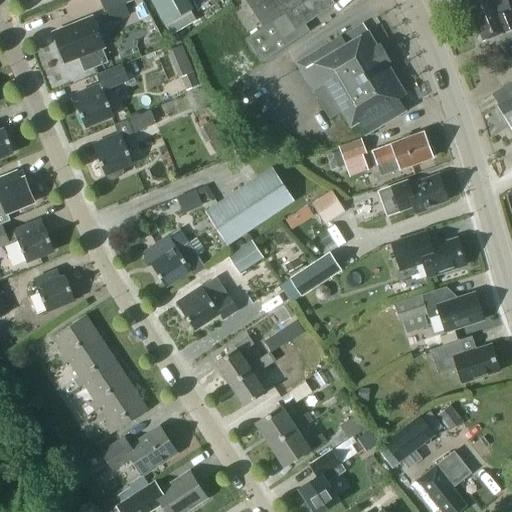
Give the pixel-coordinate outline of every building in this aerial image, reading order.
[(99,0),(104,11),(106,10),(124,4),(134,0),(99,0)] [(187,0),(150,0),(164,23),(192,7),(187,0)] [(243,0),(263,29),(246,40),(262,64),(310,32),(305,25),(331,7),(326,0),(243,0)] [(465,0),(473,18),(483,41),(511,29),(511,17),(506,3),(510,0),(465,0)] [(79,20),(52,31),(58,48),(64,63),(78,57),(84,71),(107,62),(102,48),(105,47),(92,15),(79,20)] [(341,37),(295,64),(312,93),(328,118),(340,111),(350,128),(357,124),(364,136),(405,111),(398,99),(405,95),(387,65),(390,63),(379,45),(376,46),(368,32),(363,24),(341,37)] [(189,46),(175,52),(185,75),(199,70),(189,46)] [(103,92),(128,81),(122,66),(96,76),(100,86),(76,95),(80,104),(75,106),(84,128),(113,116),(103,92)] [(185,98),(190,110),(198,106),(197,103),(203,101),(200,94),(194,96),(193,95),(185,98)] [(511,98),(498,107),(511,127),(511,126),(511,98)] [(128,119),(133,132),(156,123),(150,110),(128,119)] [(198,128),(205,142),(220,135),(212,120),(198,128)] [(0,158),(13,153),(4,131),(0,132),(0,158)] [(400,171),(432,159),(423,133),(390,145),(391,146),(373,153),(378,168),(381,176),(399,169),(400,171)] [(123,173),(121,168),(132,164),(120,135),(92,146),(104,175),(105,175),(107,179),(111,181),(122,177),(123,173)] [(344,161),(366,152),(360,137),(338,146),(344,161)] [(325,155),(331,171),(344,166),(338,150),(325,155)] [(205,211),(227,245),(294,200),(272,166),(205,211)] [(6,213),(33,202),(24,180),(20,182),(16,173),(0,180),(0,225),(10,222),(6,213)] [(426,208),(447,201),(446,197),(449,196),(445,185),(442,187),(438,177),(408,188),(406,183),(392,188),(400,211),(413,206),(416,214),(427,210),(426,208)] [(345,211),(331,190),(311,203),(325,224),(345,211)] [(307,206),(296,212),(302,222),(313,215),(307,206)] [(382,220),(342,246),(353,263),(393,237),(382,220)] [(26,263),(54,251),(41,221),(5,235),(1,226),(0,226),(0,247),(16,241),(26,263)] [(142,254),(165,288),(189,272),(193,278),(205,270),(179,230),(142,254)] [(428,278),(466,266),(457,239),(430,248),(426,233),(391,245),(400,271),(423,264),(428,278)] [(228,255),(239,272),(263,257),(252,240),(228,255)] [(306,292),(351,272),(342,251),(297,271),(306,292)] [(288,271),(302,264),(298,255),(283,263),(288,271)] [(46,312),(74,300),(65,278),(60,280),(57,271),(33,281),(46,312)] [(176,305),(193,331),(218,315),(222,321),(237,311),(216,278),(176,305)] [(475,294),(450,302),(445,287),(394,303),(400,323),(427,314),(428,318),(439,315),(445,333),(483,321),(475,294)] [(0,315),(8,311),(0,291),(0,315)] [(290,301),(272,312),(280,324),(298,313),(290,301)] [(64,365),(68,362),(101,340),(85,317),(52,339),(63,355),(59,358),(64,365)] [(215,364),(227,382),(248,368),(239,355),(253,345),(248,338),(234,348),(236,350),(215,364)] [(79,389),(83,386),(116,364),(101,340),(68,362),(78,378),(74,381),(79,389)] [(462,384),(500,372),(491,345),(465,354),(461,341),(430,351),(438,374),(456,368),(462,384)] [(269,354),(248,368),(227,382),(244,407),(265,393),(253,376),(274,362),(284,377),(299,367),(284,345),(270,355),(269,354)] [(94,412),(98,409),(132,387),(116,364),(83,386),(94,402),(90,405),(94,412)] [(132,387),(98,409),(109,425),(105,428),(110,436),(147,411),(132,387)] [(272,449),(297,432),(312,422),(307,415),(292,424),(281,407),(255,424),(272,449)] [(384,442),(399,462),(435,434),(419,414),(384,442)] [(352,435),(368,429),(363,416),(347,422),(352,435)] [(142,477),(176,455),(159,428),(129,447),(124,439),(100,454),(112,472),(131,460),(142,477)] [(357,438),(365,451),(379,443),(371,429),(357,438)] [(306,446),(297,432),(272,449),(284,467),(308,451),(310,453),(326,443),(321,436),(306,446)] [(454,452),(411,487),(431,511),(434,511),(439,509),(441,511),(458,511),(466,506),(452,489),(471,474),(454,452)] [(327,484),(345,472),(332,453),(309,468),(316,478),(298,490),(312,511),(323,511),(339,502),(327,484)] [(187,511),(206,500),(189,473),(160,492),(155,483),(130,499),(115,509),(117,511),(150,511),(161,505),(165,511),(187,511)] [(371,495),(363,501),(368,508),(376,502),(371,495)]
